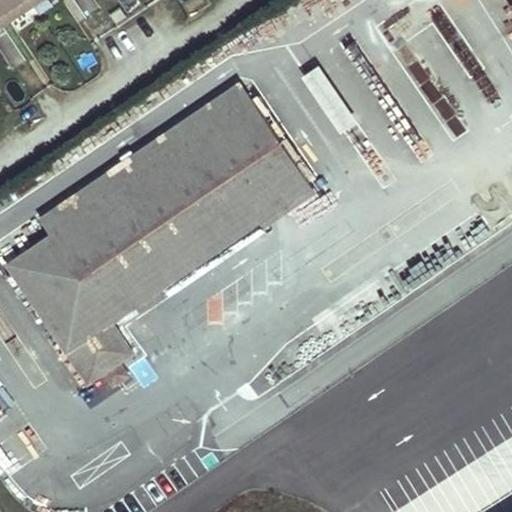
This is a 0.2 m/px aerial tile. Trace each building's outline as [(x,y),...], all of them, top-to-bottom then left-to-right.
[(0,0),(0,14),(21,0),(0,0)] [(34,5),(30,0),(21,0),(0,14),(0,22),(2,26),(34,5)] [(52,235),(252,98),(241,82),(41,219),(52,235)] [(9,265),(90,384),(105,373),(120,363),(135,353),(114,323),(313,187),(252,98),(52,235),(9,265)] [(120,363),(105,373),(114,386),(129,375),(120,363)]
